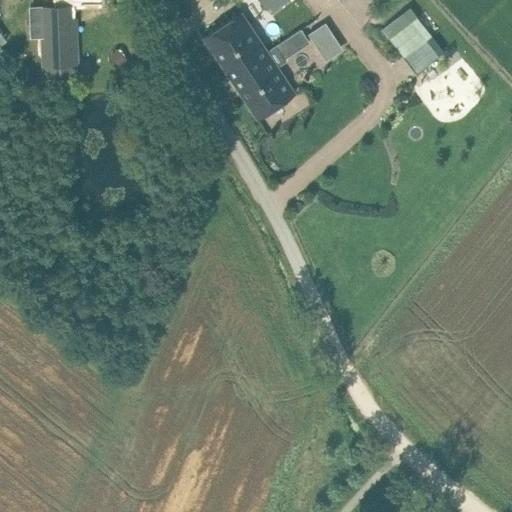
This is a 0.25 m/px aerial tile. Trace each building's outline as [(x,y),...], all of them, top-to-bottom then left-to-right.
[(55,0),(56,6),(74,5),(74,16),(82,15),(89,12),(88,5),(103,4),(102,0),(55,0)] [(261,0),(271,12),(278,6),(284,0),(261,0)] [(42,6),(45,80),(77,79),(74,16),(74,5),(56,6),(42,6)] [(388,38),(415,16),(408,6),(380,29),(388,38)] [(241,11),(203,36),(230,76),(268,52),(267,51),(241,11)] [(326,20),(309,31),(317,44),(334,33),(326,20)] [(268,52),(230,76),(257,117),(295,92),(278,66),(284,62),(282,58),(307,41),(299,29),(274,46),(267,51),(268,52)] [(0,45),(0,65),(10,58),(0,45)]
